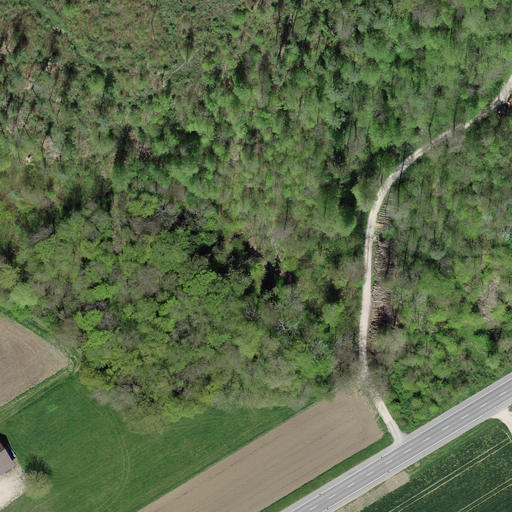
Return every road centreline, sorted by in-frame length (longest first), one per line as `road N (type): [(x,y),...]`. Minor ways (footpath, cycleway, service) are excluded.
road 1 (track): [(407,450),(364,371),(374,212),(404,164),(483,113),(511,83)]
road 2 (primary): [(306,511),(511,388)]
